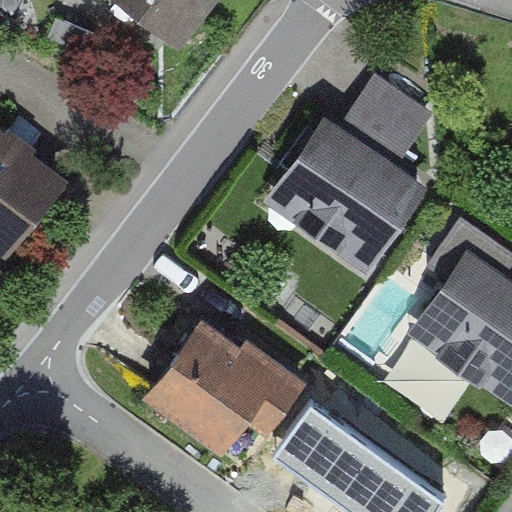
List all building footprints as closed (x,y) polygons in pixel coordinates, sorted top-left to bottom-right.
[(125,0),(187,50),(228,0),(125,0)] [(434,110),(377,69),(344,114),(402,156),(434,110)] [(430,188),(324,117),(257,215),(363,286),(430,188)] [(0,259),(4,262),(70,181),(0,123),(0,259)] [(511,269),(511,246),(463,213),(429,263),(455,280),(429,318),(457,337),(449,350),(484,374),(493,361),(511,373),(511,282),(506,278),(511,269)] [(309,388),(207,320),(155,399),(256,466),(309,388)] [(399,511),(425,476),(396,456),(357,511),(399,511)]
